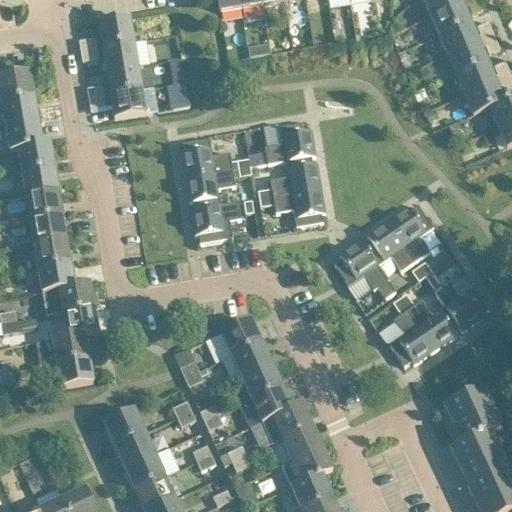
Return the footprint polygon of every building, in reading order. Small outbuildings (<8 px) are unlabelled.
[(240,12),(237,0),(217,0),(220,15),(240,12)] [(261,8),(259,0),(237,0),(240,12),(261,8)] [(283,5),(281,0),(259,0),(261,8),(283,5)] [(422,0),(431,19),(476,0),(460,0),(459,0),(422,0)] [(472,18),(483,13),(477,0),(476,0),(431,19),(439,39),(471,26),(464,11),(468,9),(472,18)] [(255,20),(241,21),(243,37),(257,35),(255,20)] [(134,44),(130,22),(98,27),(102,50),(134,44)] [(448,59),(494,39),(488,25),(477,30),(481,39),(476,40),(471,26),(439,39),(448,59)] [(500,53),(494,39),(448,59),(456,79),(487,66),(481,51),(485,49),(489,57),(500,53)] [(95,42),(79,44),(81,55),(97,52),(95,42)] [(138,68),(134,44),(102,50),(106,74),(138,68)] [(98,63),(97,52),(81,55),(82,65),(98,63)] [(465,99),(511,79),(505,65),(494,70),(498,78),(493,80),(487,66),(456,79),(465,99)] [(142,92),(138,68),(106,74),(110,97),(142,92)] [(30,77),(0,81),(0,96),(2,106),(34,101),(30,77)] [(490,112),(504,105),(498,90),(502,89),(506,97),(511,94),(511,81),(511,79),(465,99),(473,119),(490,112)] [(185,85),(169,87),(173,113),(189,110),(185,85)] [(87,92),(88,101),(104,98),(103,89),(87,92)] [(146,117),(142,92),(110,97),(114,123),(146,117)] [(106,110),(104,98),(88,101),(90,113),(106,110)] [(38,123),(34,101),(2,106),(5,129),(38,123)] [(498,132),(511,125),(511,101),(504,105),(490,112),(498,132)] [(42,148),(38,123),(5,129),(10,155),(18,153),(42,148)] [(511,125),(498,132),(506,151),(511,148),(511,125)] [(267,169),(285,166),(311,162),(315,161),(311,135),(307,136),(306,128),(306,127),(279,131),(280,140),(282,149),(264,152),(267,169)] [(180,157),(185,182),(233,174),(230,157),(212,160),(209,143),(182,148),(183,149),(183,151),(184,157),(180,157)] [(50,147),(42,148),(18,153),(22,177),(54,171),(50,147)] [(260,161),(249,163),(250,171),(262,169),(260,161)] [(313,169),(311,162),(285,166),(287,182),(270,185),(271,193),(273,201),(321,193),(316,168),(313,169)] [(250,171),(249,163),(237,165),(238,173),(250,171)] [(58,194),(54,171),(22,177),(26,200),(58,194)] [(251,179),(250,171),(238,173),(239,181),(251,179)] [(235,191),(233,174),(185,182),(189,207),(193,207),(194,214),(221,209),(218,194),(235,191)] [(273,201),(271,193),(258,196),(259,204),(273,201)] [(325,218),(321,193),(273,201),(274,209),(276,218),(293,215),(296,232),(323,227),(323,226),(322,226),(321,219),(325,218)] [(62,218),(58,194),(26,200),(30,223),(62,218)] [(274,209),(273,201),(259,204),(260,212),(261,212),(274,209)] [(253,217),(251,205),(243,206),(245,218),(253,217)] [(238,206),(221,209),(194,214),(190,214),(195,240),(198,240),(200,247),(199,247),(200,249),(233,243),(230,226),(241,224),(238,206)] [(408,212),(387,227),(415,267),(429,257),(419,243),(433,233),(418,210),(417,211),(411,215),(408,212)] [(66,242),(62,218),(30,223),(34,247),(66,242)] [(415,267),(387,227),(367,241),(369,244),(363,248),(378,271),(391,262),(401,276),(415,267)] [(70,266),(66,242),(34,247),(38,271),(70,266)] [(378,271),(363,248),(361,245),(339,260),(341,263),(335,267),(334,268),(349,291),(363,281),(373,295),(377,293),(385,304),(386,303),(395,297),(387,286),(388,285),(378,271)] [(74,290),(70,266),(38,271),(42,296),(58,294),(58,293),(74,290)] [(425,267),(418,271),(425,281),(432,276),(425,267)] [(425,281),(418,271),(411,276),(418,286),(425,281)] [(438,286),(432,276),(425,281),(432,291),(438,286)] [(459,301),(449,286),(434,296),(444,311),(444,310),(459,333),(462,336),(483,322),(481,318),(487,314),(488,314),(473,291),(459,301)] [(90,287),(74,290),(58,293),(58,294),(62,316),(94,310),(90,287)] [(406,298),(399,303),(407,315),(414,310),(406,298)] [(407,315),(399,303),(392,308),(400,319),(407,315)] [(453,337),(459,333),(444,310),(444,311),(431,319),(421,305),(414,310),(407,315),(435,355),(456,340),(453,337)] [(98,336),(94,310),(62,316),(66,340),(66,341),(85,338),(85,339),(98,336)] [(0,316),(0,325),(0,327),(16,324),(14,314),(0,316)] [(435,355),(407,315),(400,319),(393,324),(403,339),(389,349),(404,371),(405,370),(411,366),(413,369),(435,355)] [(18,335),(16,324),(0,327),(2,337),(18,335)] [(251,324),(221,338),(231,359),(261,346),(251,324)] [(89,361),(85,339),(85,338),(66,341),(66,340),(53,343),(57,367),(89,361)] [(270,367),(261,346),(231,359),(241,380),(270,367)] [(93,386),(89,361),(57,367),(61,391),(93,386)] [(0,365),(0,376),(11,374),(10,364),(0,365)] [(180,372),(184,381),(198,374),(194,365),(180,372)] [(281,389),(270,367),(241,380),(251,403),(281,389)] [(0,387),(13,385),(11,374),(0,376),(0,387)] [(203,385),(198,374),(184,381),(189,391),(203,385)] [(291,412),(281,389),(251,403),(262,426),(273,421),(273,420),(291,412)] [(511,391),(498,398),(502,406),(511,401),(511,391)] [(445,409),(454,428),(490,411),(482,392),(445,409)] [(511,410),(511,401),(502,406),(505,414),(511,410)] [(172,412),(176,420),(191,413),(187,405),(172,412)] [(302,407),(291,412),(273,420),(273,421),(282,441),(311,428),(302,407)] [(199,415),(203,424),(218,418),(214,408),(199,415)] [(500,431),(490,411),(454,428),(456,434),(457,434),(463,446),(488,435),(489,436),(500,431)] [(196,425),(191,413),(176,420),(181,431),(196,425)] [(143,435),(134,414),(104,428),(114,449),(143,435)] [(222,427),(218,418),(203,424),(208,434),(222,427)] [(321,450),(311,428),(282,441),(292,463),(321,450)] [(154,457),(143,435),(114,449),(124,471),(154,457)] [(497,453),(489,436),(488,435),(463,446),(451,452),(460,470),(497,453)] [(226,455),(230,465),(245,458),(240,448),(226,455)] [(192,456),(196,465),(211,458),(207,449),(192,456)] [(332,474),(321,450),(292,463),(281,469),(291,491),(302,486),(303,487),(322,479),(332,474)] [(505,472),(497,453),(460,470),(468,489),(505,472)] [(164,480),(154,457),(124,471),(134,493),(164,480)] [(215,468),(211,458),(196,465),(201,475),(215,468)] [(249,468),(245,458),(230,465),(235,474),(249,468)] [(27,494),(38,482),(27,471),(16,483),(27,494)] [(511,491),(511,486),(505,472),(468,489),(477,508),(511,491)] [(302,511),(331,500),(322,479),(303,487),(302,486),(291,491),(300,511),(302,511)] [(149,511),(174,501),(164,480),(134,493),(142,511),(149,511)] [(257,505),(251,490),(236,497),(243,511),(257,505)] [(511,511),(511,491),(477,508),(479,511),(511,511)] [(62,503),(66,511),(93,511),(84,493),(62,503)] [(212,500),(217,510),(231,504),(227,494),(212,500)] [(336,511),(331,500),(302,511),(336,511)] [(178,511),(174,501),(149,511),(178,511)] [(66,511),(62,503),(42,511),(66,511)]
